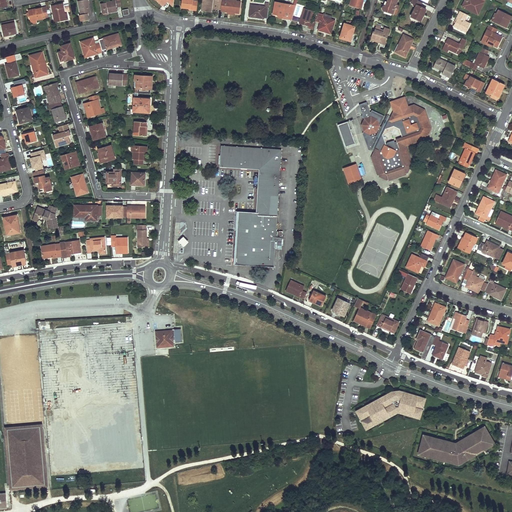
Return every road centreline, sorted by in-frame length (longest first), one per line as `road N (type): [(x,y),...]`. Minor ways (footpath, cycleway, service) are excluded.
road 1 (residential): [(168,267),(248,286),(397,354)]
road 2 (residential): [(116,60),(65,73),(96,190),(167,197)]
road 3 (residential): [(179,21),(286,35),(408,72)]
road 4 (tertiary): [(225,290),(391,366)]
road 5 (residential): [(0,47),(140,18)]
road 6 (residential): [(167,197),(175,66)]
road 7 (tertiary): [(391,366),(511,406)]
road 8 (residential): [(120,273),(108,264),(0,279)]
road 9 (tertiary): [(0,290),(120,273)]
road 10 (residential): [(397,354),(511,394)]
